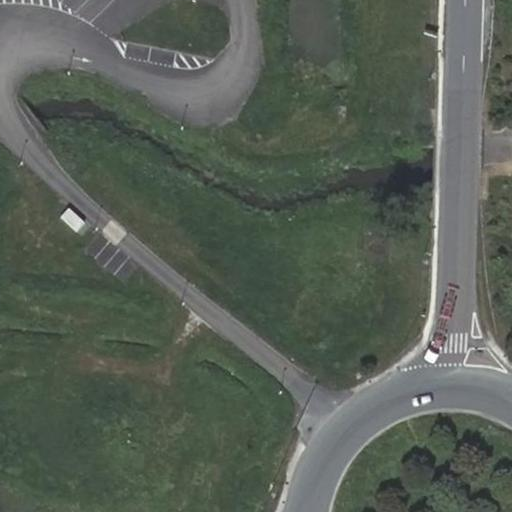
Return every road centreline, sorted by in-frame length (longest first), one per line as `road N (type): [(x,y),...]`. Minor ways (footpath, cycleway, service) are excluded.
road 1 (secondary): [(464,0),(457,289),(448,342),(412,390)]
road 2 (secondary): [(412,390),(353,422),(332,445),(307,501)]
